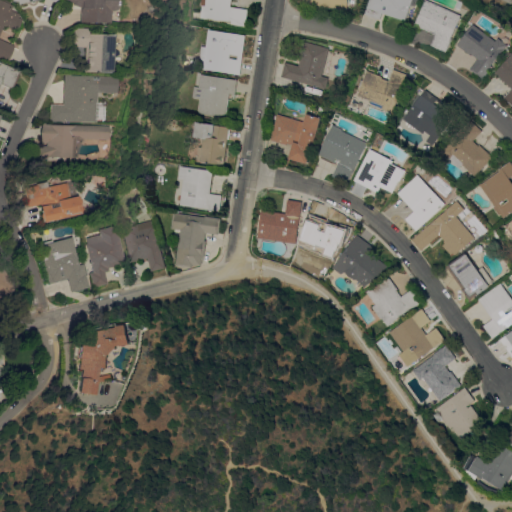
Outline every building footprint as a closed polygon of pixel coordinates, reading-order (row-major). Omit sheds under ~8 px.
[(108,0),(108,10),(102,10),(101,23),(70,22),(71,7),(64,4),(64,3),(62,2),(62,0),(108,0)] [(231,0),(231,6),(248,9),(246,26),(231,23),(231,20),(229,20),(229,21),(219,19),(218,20),(213,19),(213,18),(207,17),(207,18),(200,17),(202,5),(201,4),(201,0),(231,0)] [(347,0),(347,8),(336,7),(302,4),(302,0),(347,0)] [(412,0),(406,20),(383,13),(381,19),(366,15),(371,0),(412,0)] [(429,0),(462,15),(452,38),(446,52),(431,45),(436,34),(415,25),(426,0),(429,0)] [(0,4),(2,5),(0,10),(9,14),(7,17),(12,19),(7,30),(0,27),(0,42),(5,45),(0,57),(0,4)] [(496,41),(499,37),(508,45),(482,78),(470,69),(479,58),(471,53),(471,54),(461,46),(463,44),(460,42),(474,23),(496,41)] [(64,27),(79,28),(79,33),(105,34),(104,72),(75,72),(76,47),(63,46),(64,27)] [(198,68),(202,46),(207,46),(207,41),(206,41),(208,29),(246,35),(240,74),(198,68)] [(306,41),(330,48),(322,75),(328,77),(325,89),(281,76),(286,61),(299,65),(306,41)] [(511,54),(511,104),(504,97),(511,88),(495,72),(511,54)] [(0,66),(11,71),(4,89),(0,87),(0,66)] [(383,76),(382,77),(389,80),(394,69),(409,74),(403,88),(402,88),(393,113),(382,108),(383,106),(371,101),(372,101),(358,95),(367,70),(383,76)] [(89,122),(48,121),(42,121),(42,103),(55,104),(56,74),(110,76),(109,93),(90,92),(89,122)] [(238,79),(235,94),(230,93),(226,117),(198,113),(201,98),(193,97),(194,86),(199,86),(201,74),(238,79)] [(426,140),(430,135),(425,131),(424,134),(404,119),(426,89),(445,103),(441,108),(453,117),(432,145),(426,140)] [(304,121),(307,113),(322,117),(311,155),(310,154),(307,163),(289,158),(293,144),(287,143),(287,144),(271,139),(278,114),(304,121)] [(474,140),(479,146),(480,144),(493,156),(476,175),(463,164),(459,167),(450,159),(452,157),(443,149),(469,118),(483,130),(474,140)] [(196,122),(230,126),(224,165),(207,163),(207,162),(200,161),(201,159),(197,159),(198,146),(203,147),(204,138),(194,136),(196,122)] [(40,157),(35,158),(31,154),(31,148),(39,145),(39,143),(35,143),(33,141),(35,123),(37,123),(37,124),(66,125),(66,124),(102,125),(101,139),(67,138),(67,158),(40,157)] [(344,129),(343,130),(369,142),(349,183),(333,175),(339,163),(320,154),(334,124),(344,129)] [(394,160),(393,163),(405,169),(393,192),(381,186),(378,192),(355,179),(371,148),(394,160)] [(500,171),(499,169),(511,161),(511,162),(511,175),(510,177),(511,180),(511,212),(504,218),(501,214),(499,215),(494,207),(495,205),(481,184),(500,171)] [(180,204),(182,192),(180,191),(180,190),(180,188),(180,187),(182,187),(183,187),(184,179),(179,178),(180,165),(214,170),(210,193),(223,195),(221,207),(210,206),(210,209),(180,204)] [(418,174),(445,203),(417,230),(406,218),(415,210),(398,193),(418,174)] [(40,222),(39,219),(37,217),(36,214),(37,213),(38,212),(37,206),(37,204),(24,207),(20,187),(32,185),(31,183),(43,181),(44,186),(63,182),(63,183),(70,181),(73,195),(74,195),(74,197),(76,199),(79,209),(78,213),(40,222)] [(258,237),(262,209),(287,212),(288,200),(302,201),(296,243),(258,237)] [(412,239),(447,210),(446,209),(457,200),(465,209),(457,216),(475,238),(455,255),(453,252),(451,254),(443,245),(445,243),(444,242),(445,241),(440,234),(421,250),(412,239)] [(206,217),(206,216),(222,218),(220,234),(207,232),(206,240),(207,240),(205,258),(204,257),(202,265),(198,264),(198,265),(193,265),(193,267),(177,265),(182,229),(173,228),(175,212),(206,217)] [(332,225),(332,226),(336,229),(343,217),(357,226),(348,240),(346,239),(336,255),(337,255),(334,262),(326,257),(325,258),(312,251),(315,246),(301,237),(315,214),(332,225)] [(153,220),(154,225),(156,224),(166,267),(152,271),(149,258),(129,262),(121,228),(153,220)] [(99,234),(97,229),(115,225),(125,263),(107,268),(108,271),(104,272),(107,283),(92,287),(88,272),(92,271),(85,243),(86,243),(85,238),(99,234)] [(358,234),(374,246),(370,251),(388,265),(382,273),(364,287),(361,282),(356,279),(350,276),(346,271),(341,273),(333,267),(358,234)] [(72,245),(74,244),(81,273),(85,272),(89,287),(70,292),(66,278),(48,283),(39,248),(71,240),(72,245)] [(470,299),(463,289),(464,288),(448,264),(466,252),(478,270),(483,266),(493,281),(489,284),(490,286),(470,299)] [(0,268),(12,292),(0,298),(0,268)] [(398,289),(397,290),(402,296),(412,289),(421,302),(388,326),(382,317),(381,318),(372,306),(376,304),(367,291),(389,276),(398,289)] [(511,297),(511,324),(494,338),(484,325),(493,318),(479,299),(501,282),(511,297)] [(427,334),(437,327),(446,339),(433,348),(408,366),(399,354),(404,351),(390,331),(412,315),(427,334)] [(80,356),(78,355),(79,345),(84,346),(94,330),(126,325),(129,344),(114,346),(116,347),(107,355),(105,367),(100,367),(99,375),(110,373),(111,379),(100,381),(98,394),(80,392),(83,368),(79,368),(80,356)] [(511,330),(511,355),(501,339),(511,330)] [(435,354),(434,354),(447,344),(457,358),(446,365),(450,371),(451,370),(462,384),(440,400),(424,377),(421,379),(414,370),(435,354)] [(475,400),(470,403),(484,422),(462,438),(453,426),(450,428),(444,419),(439,423),(432,413),(437,409),(436,408),(458,392),(465,386),(475,400)] [(482,477),(481,478),(468,470),(477,455),(487,461),(499,442),(511,450),(511,475),(503,490),(482,477)]
